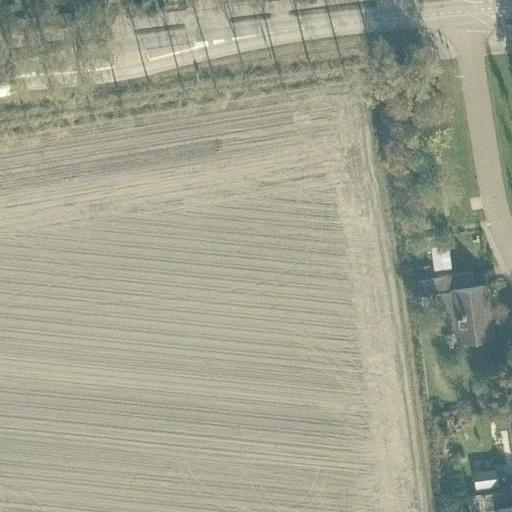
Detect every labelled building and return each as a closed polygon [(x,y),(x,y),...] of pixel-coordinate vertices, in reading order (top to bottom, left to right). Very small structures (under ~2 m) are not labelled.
[(434,233),(435,262),(451,262),(450,233),(434,233)] [(456,340),(492,335),(485,284),(474,286),(472,271),(416,278),(418,294),(433,292),(439,331),(455,329),(456,340)] [(511,450),(511,407),(492,410),(495,430),(509,428),(511,450)] [(495,468),(472,471),(474,485),(492,482),(497,481),(495,468)] [(511,511),(511,505),(509,491),(470,496),(472,510),(482,508),(482,510),(496,509),(496,511),(511,511)]
